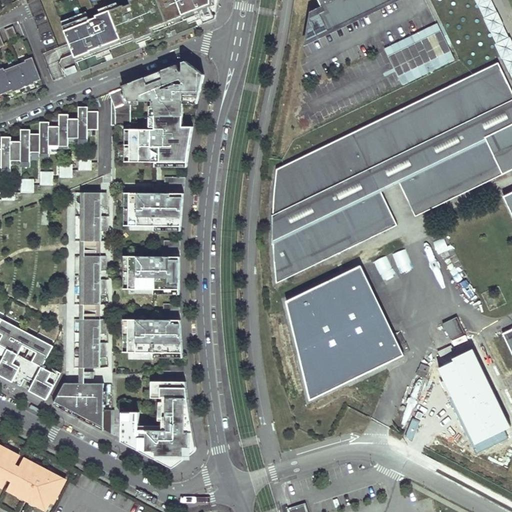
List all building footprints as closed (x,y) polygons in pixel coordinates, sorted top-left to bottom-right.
[(200,14),(202,19),(204,24),(216,19),(219,0),(130,0),(129,1),(131,4),(124,7),(123,5),(96,16),(96,18),(89,20),(88,17),(63,26),(69,42),(71,48),(74,54),(75,58),(91,52),(94,57),(96,56),(103,53),(106,51),(110,50),(108,45),(134,35),(136,40),(141,38),(144,36),(150,34),(153,33),(151,29),(167,22),(183,16),(185,21),(187,20),(194,17),(197,16),(200,14)] [(318,0),(322,7),(317,9),(328,31),(392,0),(318,0)] [(317,9),(311,12),(306,42),(328,31),(317,9)] [(199,20),(202,19),(200,14),(197,16),(194,17),(187,20),(189,24),(196,21),(199,20)] [(183,16),(167,22),(169,27),(185,21),(183,16)] [(153,33),(169,27),(167,22),(151,29),(153,33)] [(401,84),(455,61),(438,23),(385,46),(401,84)] [(19,40),(14,27),(5,30),(10,42),(10,43),(19,40)] [(146,41),(152,39),(150,34),(144,36),(141,38),(136,40),(138,44),(142,42),(146,41)] [(108,56),(112,54),(110,50),(106,51),(103,53),(96,56),(98,60),(105,57),(108,56)] [(77,63),(94,57),(91,52),(75,58),(77,63)] [(26,62),(19,65),(27,87),(35,84),(35,82),(41,80),(33,58),(26,61),(26,62)] [(187,61),(123,86),(124,89),(110,94),(112,99),(112,126),(131,126),(131,102),(152,102),(152,107),(155,107),(155,130),(130,130),(130,162),(156,162),(188,162),(194,127),(183,127),(183,101),(198,102),(200,95),(200,92),(201,89),(204,75),(199,71),(187,61)] [(284,165),(276,169),(275,185),(273,200),(273,216),(282,235),(273,239),(273,254),(275,268),(276,283),(397,225),(380,189),(398,180),(415,216),(495,178),(511,169),(511,91),(498,62),(284,165)] [(19,65),(5,71),(13,90),(13,92),(27,87),(19,65)] [(75,66),(65,70),(67,75),(77,72),(75,66)] [(4,68),(0,69),(0,95),(13,90),(5,71),(4,68)] [(82,111),(79,111),(79,119),(79,129),(98,129),(99,111),(88,111),(82,111)] [(79,129),(79,119),(69,119),(62,119),(60,119),(60,127),(60,138),(79,138),(79,129)] [(60,138),(60,127),(50,126),(43,126),(41,126),(41,134),(40,146),(59,146),(60,146),(60,138)] [(40,146),(41,134),(31,134),(24,134),(21,134),(21,142),(21,152),(40,152),(40,146)] [(21,152),(21,142),(11,141),(4,141),(2,141),(2,149),(2,161),(11,162),(11,161),(21,161),(21,152)] [(79,157),(78,170),(92,170),(92,163),(92,157),(79,157)] [(11,172),(11,162),(2,161),(2,167),(2,172),(11,172)] [(72,170),(72,164),(59,164),(59,178),(72,178),(72,170)] [(53,178),(53,172),(40,172),(40,185),(53,185),(53,178)] [(34,185),(34,180),(21,180),(21,193),(34,193),(34,185)] [(15,192),(15,187),(2,187),(2,200),(15,200),(15,192)] [(108,230),(107,216),(102,216),(102,207),(109,207),(107,192),(86,192),(85,241),(102,241),(102,231),(108,230)] [(511,192),(503,196),(511,214),(511,192)] [(182,226),(185,194),(178,193),(130,193),(130,226),(155,226),(182,226)] [(282,235),(273,216),(273,239),(282,235)] [(437,254),(450,250),(445,236),(432,241),(437,254)] [(403,250),(392,255),(398,268),(409,263),(403,250)] [(108,294),(106,279),(101,279),(101,271),(108,270),(107,256),(85,256),(85,304),(101,304),(101,294),(108,294)] [(181,290),(181,257),(173,257),(129,257),(129,289),(155,290),(181,290)] [(376,262),(384,278),(394,274),(386,257),(376,262)] [(393,334),(361,266),(286,302),(292,327),(297,324),(318,368),(304,376),(310,401),(404,355),(393,334)] [(457,316),(442,323),(450,340),(465,333),(457,316)] [(53,347),(0,319),(0,375),(21,386),(24,380),(26,380),(30,383),(33,384),(29,391),(47,400),(49,395),(59,376),(42,367),(53,347)] [(107,357),(106,342),(101,342),(101,334),(108,333),(106,319),(85,319),(84,367),(101,368),(101,358),(107,357)] [(129,320),(129,351),(155,351),(184,351),(181,320),(174,320),(129,320)] [(318,368),(297,324),(292,327),(304,376),(318,368)] [(511,328),(502,333),(506,341),(511,351),(511,353),(511,328)] [(511,351),(506,341),(496,346),(501,356),(511,351)] [(436,370),(476,454),(508,439),(505,431),(510,429),(471,349),(451,358),(452,362),(436,370)] [(195,433),(187,382),(178,382),(158,382),(157,398),(168,398),(167,430),(140,430),(140,413),(124,413),(124,421),(123,440),(173,466),(197,448),(195,433)] [(80,383),(65,383),(57,399),(54,404),(108,432),(108,426),(112,426),(112,410),(104,410),(104,384),(84,383),(80,383)] [(19,455),(0,444),(0,486),(2,487),(7,477),(13,481),(8,490),(25,499),(28,494),(33,496),(30,502),(45,510),(50,501),(54,503),(66,480),(25,458),(20,468),(14,464),(19,455)]
